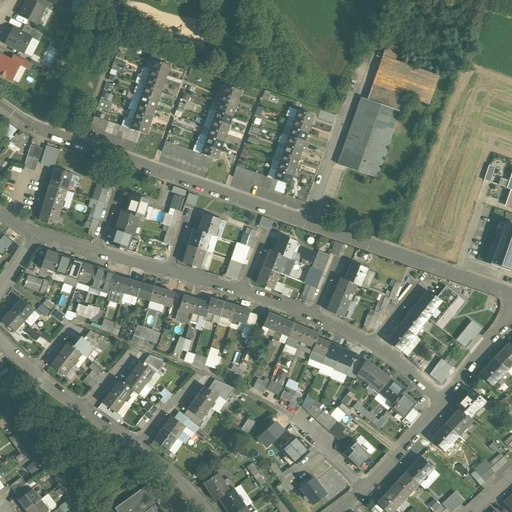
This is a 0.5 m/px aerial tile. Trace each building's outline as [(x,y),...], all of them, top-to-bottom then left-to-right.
[(34,2),(29,0),(28,0),(20,16),(36,24),(45,8),(34,2)] [(52,5),(43,0),(34,0),(34,2),(45,8),(50,10),(52,5)] [(41,34),(25,25),(21,33),(31,38),(37,42),(41,34)] [(21,33),(13,29),(6,44),(23,53),(31,38),(21,33)] [(399,49),(386,45),(384,51),(397,55),(399,49)] [(397,55),(384,51),(382,56),(395,61),(397,55)] [(10,61),(0,55),(0,75),(5,78),(6,77),(12,80),(19,66),(19,65),(10,61)] [(30,63),(14,55),(10,61),(19,65),(19,66),(26,70),(30,63)] [(395,61),(382,56),(372,85),(405,97),(429,105),(439,77),(395,61)] [(170,67),(153,61),(150,69),(167,75),(170,67)] [(167,75),(150,69),(147,78),(164,84),(167,75)] [(147,78),(139,75),(136,83),(144,86),(147,78)] [(164,84),(147,78),(144,86),(161,92),(164,84)] [(405,97),(372,85),(366,101),(399,112),(405,97)] [(161,92),(144,86),(141,95),(158,101),(161,92)] [(241,91),(225,86),(222,94),(238,100),(241,91)] [(238,100),(222,94),(219,103),(235,109),(238,100)] [(158,101),(141,95),(138,104),(155,109),(158,101)] [(366,101),(361,99),(337,165),(376,179),(399,112),(366,101)] [(298,109),(300,103),(294,100),(291,106),(298,109)] [(235,109),(219,103),(216,111),(232,117),(235,109)] [(155,109),(138,104),(135,112),(152,118),(155,109)] [(232,117),(216,111),(213,120),(229,126),(232,117)] [(314,116),(297,111),(294,119),(310,125),(314,116)] [(152,118),(135,112),(133,121),(149,126),(152,118)] [(94,117),(90,127),(95,129),(99,119),(94,117)] [(294,119),(288,117),(285,126),(291,128),(294,119)] [(99,119),(95,129),(101,131),(104,121),(99,119)] [(310,125),(294,119),(291,128),(308,133),(310,125)] [(229,126),(213,120),(210,128),(226,134),(229,126)] [(104,121),(101,131),(106,133),(109,122),(104,121)] [(149,126),(133,121),(129,129),(135,131),(140,133),(146,135),(149,126)] [(109,122),(106,133),(111,135),(114,124),(109,122)] [(114,124),(111,135),(116,136),(119,126),(114,124)] [(11,130),(5,126),(2,130),(8,135),(11,130)] [(124,128),(119,126),(116,136),(121,138),(124,128)] [(210,128),(203,126),(200,135),(207,137),(210,128)] [(129,129),(124,128),(121,138),(126,140),(129,129)] [(226,134),(210,128),(207,137),(223,143),(226,134)] [(308,133),(291,128),(288,136),(305,142),(308,133)] [(135,131),(129,129),(126,140),(131,142),(135,131)] [(8,135),(5,138),(10,142),(13,138),(16,134),(11,130),(8,135)] [(140,133),(135,131),(131,142),(136,144),(140,133)] [(23,139),(16,134),(13,138),(19,143),(23,139)] [(288,136),(282,134),(279,143),(285,145),(288,136)] [(207,137),(200,135),(197,143),(204,145),(207,137)] [(305,142),(288,136),(285,145),(302,151),(305,142)] [(223,143),(207,137),(204,145),(220,151),(223,143)] [(19,143),(13,138),(10,142),(20,149),(26,142),(23,139),(19,143)] [(170,144),(165,142),(161,152),(167,154),(170,144)] [(175,145),(170,144),(167,154),(172,156),(175,145)] [(180,147),(175,145),(172,156),(177,158),(180,147)] [(220,151),(204,145),(201,154),(206,156),(213,158),(217,160),(220,151)] [(302,151),(285,145),(282,154),(299,159),(302,151)] [(36,148),(31,146),(27,157),(32,159),(36,148)] [(57,151),(46,147),(41,164),(52,168),(58,151),(57,151)] [(180,147),(177,158),(182,159),(186,149),(180,147)] [(42,149),(36,148),(32,159),(38,161),(42,149)] [(191,151),(186,149),(182,159),(187,161),(191,151)] [(196,152),(191,151),(187,161),(192,163),(196,152)] [(201,154),(196,152),(192,163),(197,165),(201,154)] [(206,156),(201,154),(197,165),(202,167),(206,156)] [(299,159),(282,154),(279,162),(296,168),(299,159)] [(213,158),(206,156),(202,167),(209,169),(213,158)] [(32,159),(27,157),(23,168),(29,170),(32,159)] [(38,161),(32,159),(29,170),(35,172),(38,161)] [(296,168),(279,162),(276,171),(293,176),(296,168)] [(489,166),(483,180),(490,183),(495,168),(489,166)] [(241,169),(236,167),(232,177),(238,179),(241,169)] [(72,175),(55,169),(54,170),(55,170),(50,186),(66,191),(71,175),(72,175)] [(247,170),(241,169),(238,179),(243,181),(247,170)] [(252,172),(247,170),(243,181),(248,183),(252,172)] [(293,176),(276,171),(273,180),(277,181),(290,185),(293,176)] [(99,184),(109,187),(113,175),(103,172),(99,184)] [(257,174),(252,172),(248,183),(253,184),(257,174)] [(262,176),(257,174),(253,184),(258,186),(262,176)] [(267,177),(262,176),(258,186),(263,188),(267,177)] [(272,179),(267,177),(263,188),(268,190),(272,179)] [(273,180),(272,179),(268,190),(274,192),(277,181),(273,180)] [(509,181),(500,179),(498,186),(508,189),(511,182),(509,181)] [(109,187),(99,184),(98,189),(102,190),(107,192),(109,187)] [(66,191),(50,186),(44,203),(61,208),(66,191)] [(107,192),(102,190),(98,201),(104,203),(107,192)] [(188,193),(186,203),(196,205),(198,195),(188,193)] [(170,209),(180,212),(184,199),(174,195),(170,209)] [(149,202),(131,196),(132,197),(127,213),(126,213),(138,217),(143,219),(147,207),(148,202),(149,202)] [(98,201),(94,200),(92,206),(96,207),(102,209),(104,203),(98,201)] [(61,208),(44,203),(39,219),(38,219),(56,225),(56,224),(61,208)] [(102,209),(96,207),(93,218),(98,220),(102,209)] [(153,209),(147,207),(143,219),(149,221),(153,209)] [(180,212),(170,209),(168,214),(172,216),(178,218),(180,212)] [(138,217),(126,213),(127,213),(122,211),(116,228),(132,233),(138,217)] [(220,220),(204,215),(199,231),(210,235),(215,237),(220,220)] [(178,218),(172,216),(168,227),(174,229),(178,218)] [(259,226),(275,232),(279,221),(262,216),(259,226)] [(93,218),(89,217),(87,222),(91,223),(96,225),(98,220),(93,218)] [(96,225),(91,223),(87,234),(93,236),(96,225)] [(168,227),(164,225),(163,231),(167,232),(173,234),(174,229),(168,227)] [(511,266),(511,227),(508,225),(493,264),(510,271),(511,266)] [(132,233),(116,228),(111,244),(110,244),(110,245),(127,250),(132,233)] [(210,235),(199,231),(194,229),(189,246),(205,251),(210,235)] [(257,232),(247,229),(245,234),(249,236),(255,237),(257,232)] [(173,234),(167,232),(163,243),(165,244),(169,245),(173,234)] [(3,234),(0,237),(0,253),(2,256),(14,243),(13,242),(13,243),(3,234)] [(255,237),(249,236),(246,247),(249,248),(252,249),(255,237)] [(274,252),(274,253),(285,257),(285,258),(290,259),(297,243),(298,243),(280,236),(281,237),(274,252)] [(163,243),(155,241),(154,246),(157,247),(163,249),(165,244),(163,243)] [(246,247),(236,244),(231,260),(242,264),(244,264),(249,248),(246,247)] [(205,251),(189,246),(183,263),(183,262),(183,263),(200,269),(200,268),(199,268),(205,251)] [(163,249),(157,247),(154,259),(159,260),(163,249)] [(263,265),(269,250),(264,248),(257,263),(263,265)] [(59,256),(47,252),(47,251),(41,267),(54,272),(59,256)] [(274,252),(270,251),(263,267),(279,273),(285,258),(285,257),(274,253),(274,252)] [(329,256),(320,252),(317,258),(321,259),(327,262),(329,256)] [(72,260),(59,256),(54,272),(66,276),(72,260)] [(327,262),(321,259),(317,270),(323,272),(327,262)] [(84,264),(72,260),(66,276),(78,280),(84,264)] [(242,264),(231,260),(225,277),(236,281),(242,264)] [(368,270),(351,263),(351,264),(344,280),(357,285),(356,285),(360,287),(367,270),(368,271),(368,270)] [(97,268),(84,264),(78,280),(91,284),(97,268)] [(54,272),(41,267),(38,275),(52,280),(54,272)] [(279,273),(263,267),(257,283),(256,283),(273,290),(272,289),(279,273)] [(91,284),(90,287),(99,290),(106,271),(97,268),(91,284)] [(317,270),(313,268),(311,274),(315,275),(320,277),(323,272),(317,270)] [(115,274),(106,271),(99,290),(109,294),(110,290),(114,275),(115,274)] [(128,280),(115,276),(115,275),(114,275),(110,290),(111,290),(111,289),(124,293),(128,280)] [(315,275),(310,286),(316,288),(320,277),(315,275)] [(76,288),(78,280),(66,276),(63,284),(76,288)] [(28,277),(24,287),(28,289),(32,278),(28,277)] [(38,280),(32,278),(28,289),(34,290),(38,280)] [(357,285),(344,280),(341,278),(334,295),(350,301),(356,285),(357,285)] [(44,282),(38,280),(34,290),(40,293),(44,282)] [(51,283),(44,280),(44,282),(40,293),(46,295),(51,283)] [(140,284),(128,280),(124,293),(137,297),(140,284)] [(401,285),(391,281),(389,286),(393,288),(398,291),(401,285)] [(277,283),(275,290),(288,295),(290,287),(277,283)] [(154,288),(140,284),(137,297),(150,301),(154,288)] [(310,286),(306,284),(304,290),(308,291),(314,294),(316,288),(310,286)] [(458,296),(446,287),(436,299),(440,302),(427,319),(435,325),(458,296)] [(166,291),(154,288),(150,301),(163,305),(167,292),(167,291),(166,291)] [(398,291),(393,288),(388,298),(391,299),(394,301),(398,291)] [(124,293),(111,289),(111,290),(110,290),(109,294),(107,300),(121,304),(124,293)] [(308,291),(303,302),(309,304),(314,294),(308,291)] [(163,305),(170,307),(171,305),(175,293),(167,292),(163,305)] [(436,299),(427,292),(427,293),(415,309),(427,319),(440,302),(436,299)] [(175,293),(171,305),(177,307),(180,295),(175,293)] [(350,301),(334,295),(328,311),(327,311),(343,318),(344,318),(343,317),(350,301)] [(196,300),(183,296),(179,309),(192,313),(196,300)] [(388,298),(381,296),(379,301),(383,302),(388,305),(391,299),(388,298)] [(33,310),(21,299),(20,300),(21,300),(12,311),(24,321),(33,310)] [(51,304),(46,299),(43,304),(52,311),(55,307),(51,304)] [(209,304),(196,300),(192,313),(200,315),(206,317),(207,312),(209,304)] [(223,303),(210,300),(209,304),(207,312),(214,314),(220,316),(223,303)] [(383,302),(378,313),(380,314),(384,315),(388,305),(383,302)] [(236,307),(223,303),(220,316),(232,320),(236,307)] [(49,312),(41,305),(37,309),(45,317),(49,312)] [(87,307),(79,305),(76,314),(84,317),(87,307)] [(93,307),(88,305),(87,307),(84,317),(90,319),(93,309),(93,307)] [(249,311),(236,307),(232,320),(239,321),(246,324),(249,313),(250,310),(249,310),(249,311)] [(55,308),(50,315),(62,325),(66,320),(63,317),(65,315),(55,308)] [(192,313),(179,309),(176,320),(189,324),(190,321),(192,313)] [(415,309),(401,325),(414,335),(427,319),(415,309)] [(40,316),(33,310),(24,321),(30,327),(40,316)] [(378,313),(370,310),(368,316),(372,317),(378,320),(380,314),(378,313)] [(12,311),(3,321),(3,320),(2,321),(14,332),(24,321),(12,311)] [(214,314),(207,312),(206,317),(205,320),(211,322),(214,314)] [(200,315),(192,313),(190,321),(197,323),(200,315)] [(258,317),(249,313),(246,324),(245,327),(253,330),(258,317)] [(281,319),(268,314),(269,313),(268,313),(263,326),(268,328),(276,332),(281,319)] [(378,320),(372,317),(368,328),(373,330),(378,320)] [(294,324),(281,319),(276,332),(283,335),(288,337),(294,324)] [(115,324),(104,320),(100,329),(112,333),(114,327),(115,324)] [(239,321),(232,320),(230,327),(236,329),(239,321)] [(456,341),(458,343),(466,349),(482,328),(472,321),(456,341)] [(306,330),(294,324),(288,337),(301,342),(306,330)] [(414,335),(401,325),(389,341),(388,341),(402,352),(401,351),(414,335)] [(263,326),(260,334),(265,336),(268,328),(263,326)] [(30,327),(25,332),(36,341),(40,336),(30,327)] [(160,334),(142,327),(140,334),(146,336),(144,340),(156,344),(160,334)] [(319,335),(306,330),(301,342),(307,345),(313,347),(317,339),(319,335)] [(53,339),(44,331),(40,336),(49,343),(53,339)] [(107,345),(92,332),(90,331),(85,338),(95,346),(101,350),(102,351),(107,345)] [(283,335),(276,332),(273,339),(279,342),(283,335)] [(146,336),(140,334),(139,338),(136,343),(142,345),(144,340),(146,336)] [(85,338),(82,336),(81,336),(82,337),(74,347),(73,347),(82,353),(86,357),(95,346),(85,338)] [(301,342),(288,337),(285,345),(297,350),(299,346),(301,342)] [(317,339),(313,347),(312,351),(324,356),(330,344),(317,339)] [(185,340),(181,351),(187,353),(191,342),(185,340)] [(74,347),(69,343),(68,344),(69,344),(60,355),(73,364),(82,353),(73,347),(74,347)] [(158,350),(170,353),(172,346),(160,343),(158,350)] [(183,345),(177,343),(174,353),(179,355),(183,345)] [(466,349),(458,343),(454,347),(458,350),(463,354),(466,349)] [(342,349),(330,344),(324,356),(337,362),(342,349)] [(511,347),(509,344),(508,344),(509,345),(494,360),(506,371),(511,364),(511,347)] [(95,346),(86,357),(92,362),(101,350),(95,346)] [(211,348),(207,359),(205,365),(217,370),(221,358),(217,357),(219,351),(211,348)] [(354,354),(342,349),(337,362),(350,367),(353,361),(355,354),(355,353),(354,354)] [(458,350),(451,359),(456,363),(463,354),(458,350)] [(324,356),(312,351),(311,352),(308,359),(321,364),(324,356)] [(60,355),(52,365),(51,365),(64,376),(73,364),(60,355)] [(205,359),(195,355),(191,365),(203,369),(205,365),(203,364),(205,359)] [(451,359),(448,356),(444,361),(448,364),(453,367),(456,363),(451,359)] [(164,363),(148,357),(143,363),(151,369),(153,367),(158,371),(164,363)] [(494,360),(480,375),(479,374),(492,387),(492,386),(506,371),(494,360)] [(363,366),(353,361),(347,376),(354,379),(357,375),(363,366)] [(363,366),(357,375),(365,382),(376,369),(365,361),(363,366)] [(143,363),(141,362),(141,363),(133,373),(146,383),(154,372),(151,369),(143,363)] [(350,367),(337,362),(334,370),(347,376),(350,367)] [(73,364),(64,376),(70,381),(80,370),(73,364)] [(448,364),(441,373),(446,377),(453,367),(448,364)] [(233,366),(228,375),(233,378),(238,369),(233,366)] [(238,369),(233,378),(237,380),(243,372),(238,369)] [(389,379),(376,369),(365,382),(379,393),(389,379)] [(441,373),(437,370),(434,375),(442,381),(446,377),(441,373)] [(101,379),(92,371),(88,376),(92,379),(97,384),(101,379)] [(154,372),(146,383),(152,388),(161,376),(154,372)] [(146,383),(133,373),(125,384),(125,385),(133,391),(137,394),(146,383)] [(88,376),(83,382),(91,389),(97,384),(92,379),(88,376)] [(263,382),(257,379),(253,387),(258,391),(263,382)] [(270,381),(265,379),(263,382),(258,391),(263,394),(268,385),(270,381)] [(403,390),(389,379),(379,393),(392,404),(401,394),(403,390)] [(285,388),(295,392),(298,385),(288,380),(285,388)] [(125,384),(120,381),(112,392),(125,402),(133,391),(125,385),(125,384)] [(282,387),(271,381),(266,390),(277,396),(282,387)] [(212,392),(203,386),(204,387),(196,398),(210,408),(218,396),(218,397),(219,396),(212,392)] [(280,399),(290,403),(295,392),(285,388),(280,399)] [(172,395),(164,389),(160,393),(164,396),(168,399),(172,395)] [(297,389),(291,401),(296,404),(302,391),(297,389)] [(468,395),(457,407),(460,409),(470,418),(484,403),(485,403),(471,390),(471,391),(472,391),(469,394),(469,393),(468,394),(468,395)] [(112,392),(103,403),(103,402),(102,403),(116,413),(116,412),(125,402),(112,392)] [(401,394),(392,404),(390,407),(404,418),(403,418),(404,419),(412,408),(415,405),(414,404),(401,394)] [(219,396),(218,397),(218,396),(210,408),(218,414),(226,402),(219,396)] [(210,408),(196,398),(188,409),(187,409),(188,410),(202,420),(203,419),(202,419),(210,408)] [(125,402),(116,412),(122,416),(130,405),(125,402)] [(157,409),(148,402),(143,409),(148,412),(152,415),(157,409)] [(347,413),(351,409),(343,402),(339,406),(347,413)] [(365,410),(356,403),(353,407),(361,414),(365,410)] [(314,404),(307,412),(312,416),(318,408),(314,404)] [(323,412),(318,408),(312,416),(316,420),(323,412)] [(412,408),(404,419),(401,422),(409,428),(420,414),(412,408)] [(369,413),(365,418),(370,422),(374,417),(377,414),(372,409),(369,413)] [(460,409),(457,412),(456,413),(446,425),(458,436),(472,420),(470,418),(460,409)] [(202,420),(188,410),(183,416),(179,412),(199,428),(204,421),(202,420)] [(323,412),(316,420),(322,425),(330,415),(324,410),(323,412)] [(199,428),(179,412),(174,419),(185,427),(185,428),(191,432),(191,431),(194,433),(199,428)] [(342,425),(330,415),(322,425),(328,431),(332,427),(337,431),(342,425)] [(174,419),(171,417),(170,417),(171,418),(163,428),(176,438),(181,431),(184,427),(185,428),(185,427),(174,419)] [(379,421),(374,417),(370,422),(375,425),(379,421)] [(379,421),(375,425),(379,429),(386,421),(381,417),(379,421)] [(275,422),(258,438),(267,449),(284,433),(275,422)] [(443,428),(442,427),(442,428),(432,440),(431,439),(431,440),(444,452),(445,451),(444,451),(458,436),(446,425),(443,428)] [(337,431),(332,427),(328,431),(337,439),(341,434),(337,431)] [(176,438),(163,428),(155,440),(154,439),(154,440),(169,450),(168,449),(176,438)] [(188,437),(181,431),(176,438),(184,443),(188,437)] [(14,436),(9,439),(15,448),(16,448),(20,444),(14,436)] [(294,436),(280,449),(281,449),(282,449),(287,454),(295,463),(294,464),(295,464),(295,465),(309,452),(308,451),(307,452),(297,441),(298,440),(294,436)] [(355,440),(342,454),(346,458),(347,457),(358,467),(357,468),(358,469),(371,455),(370,454),(369,455),(355,442),(355,441),(355,440)] [(30,458),(24,449),(19,452),(25,461),(30,458)] [(295,463),(287,454),(283,458),(291,467),(295,464),(294,464),(295,463)] [(506,462),(500,454),(495,458),(502,466),(506,462)] [(187,462),(178,456),(175,461),(183,467),(187,462)] [(417,462),(406,473),(419,484),(433,469),(433,470),(434,469),(421,457),(420,457),(421,458),(418,461),(417,461),(416,462),(417,462)] [(502,466),(495,458),(491,462),(494,465),(498,470),(502,466)] [(489,469),(482,462),(474,470),(475,472),(476,472),(481,477),(489,469)] [(282,474),(274,463),(269,466),(280,482),(285,478),(282,474)] [(251,464),(246,467),(253,476),(258,473),(251,464)] [(494,465),(489,469),(493,474),(498,470),(494,465)] [(489,469),(481,477),(485,481),(493,474),(489,469)] [(287,470),(282,474),(285,478),(291,474),(287,470)] [(481,477),(476,472),(475,472),(471,476),(480,485),(485,481),(481,477)] [(218,473),(203,484),(204,484),(206,487),(206,488),(206,489),(207,488),(216,502),(219,499),(230,492),(229,492),(218,474),(219,474),(218,473)] [(265,482),(258,473),(253,476),(260,485),(265,482)] [(406,473),(404,476),(403,476),(402,477),(403,477),(392,489),(404,500),(419,484),(406,473)] [(285,478),(280,482),(284,486),(288,483),(294,479),(291,474),(285,478)] [(61,477),(56,481),(60,486),(65,482),(61,477)] [(313,478),(298,489),(299,490),(300,489),(312,504),(311,505),(312,506),(327,495),(326,494),(325,494),(316,482),(317,482),(313,478)] [(71,491),(65,482),(60,486),(66,494),(71,491)] [(162,499),(151,483),(115,509),(117,511),(143,511),(156,503),(158,502),(162,499)] [(24,485),(14,493),(19,499),(30,491),(24,485)] [(19,499),(18,501),(19,501),(27,511),(40,501),(32,490),(32,489),(30,491),(19,499)] [(238,511),(245,508),(233,489),(229,492),(230,492),(219,499),(222,503),(222,504),(223,504),(228,511),(238,511)] [(404,500),(392,489),(389,492),(389,491),(388,492),(388,493),(378,504),(377,504),(385,511),(393,511),(394,511),(404,500)] [(463,501),(456,493),(452,497),(455,501),(459,505),(463,501)] [(451,496),(442,504),(446,509),(455,501),(452,497),(451,496)] [(283,507),(277,498),(272,502),(278,511),(283,507)] [(171,511),(162,499),(158,502),(160,504),(158,505),(162,511),(171,511)] [(64,511),(74,507),(70,500),(60,504),(64,511)] [(404,500),(394,511),(401,511),(409,504),(404,500)] [(40,501),(27,511),(47,511),(49,511),(48,510),(48,511),(40,501)] [(455,501),(446,509),(448,511),(450,511),(459,505),(455,501)]
